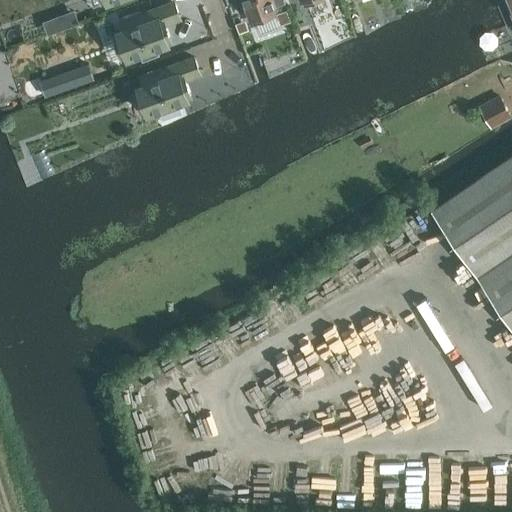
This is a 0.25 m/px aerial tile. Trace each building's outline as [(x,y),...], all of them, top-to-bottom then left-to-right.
[(237,0),(242,14),(250,11),(252,15),(254,14),(256,18),(275,11),(274,7),(277,6),(274,0),(237,0)] [(123,55),(125,59),(173,42),(166,21),(180,16),(175,2),(141,14),(144,22),(115,33),(116,36),(108,39),(115,58),(123,55)] [(74,10),(43,21),(48,34),(79,23),(74,10)] [(182,112),(178,103),(193,98),(186,76),(200,71),(195,57),(161,69),(164,78),(135,88),(136,91),(128,94),(135,114),(143,111),(145,115),(159,109),(163,119),(182,112)] [(498,94),(476,105),(479,109),(466,116),(471,127),(484,120),(488,128),(509,117),(498,94)] [(511,153),(432,209),(511,324),(511,153)]
